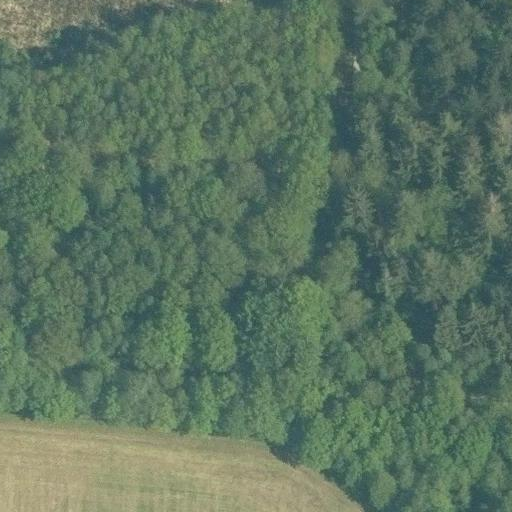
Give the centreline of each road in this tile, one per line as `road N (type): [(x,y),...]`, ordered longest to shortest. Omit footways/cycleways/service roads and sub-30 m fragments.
road 1 (track): [(343,0),(320,281),(338,354),(360,397),(0,370)]
road 2 (track): [(511,429),(360,397)]
